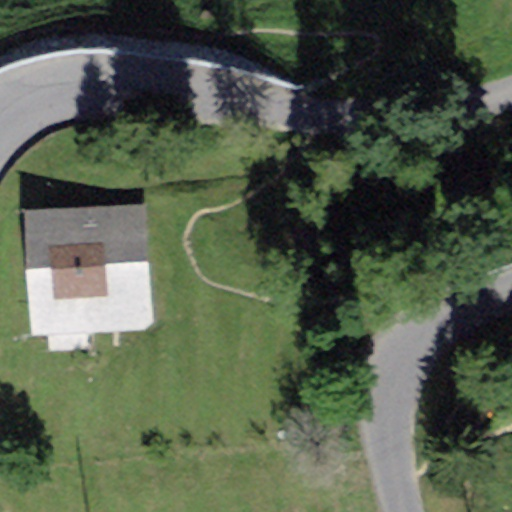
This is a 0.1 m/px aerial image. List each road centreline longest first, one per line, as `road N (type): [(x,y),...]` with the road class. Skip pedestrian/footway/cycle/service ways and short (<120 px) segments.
road 1 (residential): [(313,119),(146,82),(61,82),(0,113)]
road 2 (unclassified): [(405,511),(387,410),(391,372),(410,337),(511,282)]
road 3 (unclassified): [(511,90),(399,118),(313,119)]
